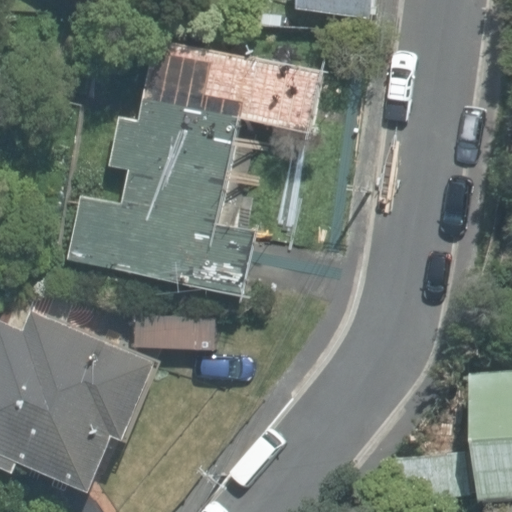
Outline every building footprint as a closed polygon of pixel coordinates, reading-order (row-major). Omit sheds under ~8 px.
[(305,0),(304,7),(376,16),(378,0),(305,0)] [(77,259),(258,294),(270,232),(229,224),(249,117),(320,131),(332,73),(162,40),(147,121),(127,117),(119,163),(139,167),(132,205),(89,197),(77,259)] [(28,459),(103,489),(125,434),(135,438),(167,361),(40,310),(32,330),(4,319),(0,329),(0,461),(23,471),(28,459)] [(511,370),(480,373),(490,499),(511,498),(511,370)] [(399,458),(403,503),(476,496),(473,452),(399,458)]
